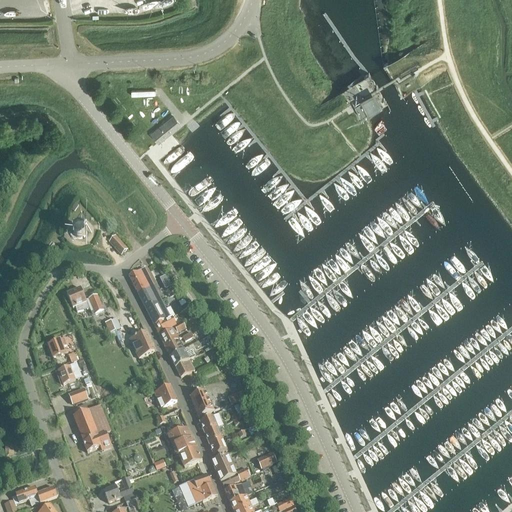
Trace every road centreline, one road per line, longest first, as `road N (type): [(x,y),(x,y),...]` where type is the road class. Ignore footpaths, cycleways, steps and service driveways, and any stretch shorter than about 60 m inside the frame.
road 1 (tertiary): [(356,511),(288,360),(180,222)]
road 2 (residential): [(72,511),(25,372),(24,335),(62,272),(119,271)]
road 3 (residential): [(229,511),(119,271)]
road 4 (residential): [(70,64),(191,57),(230,36),(249,0)]
road 5 (tertiary): [(180,222),(84,97),(70,64)]
